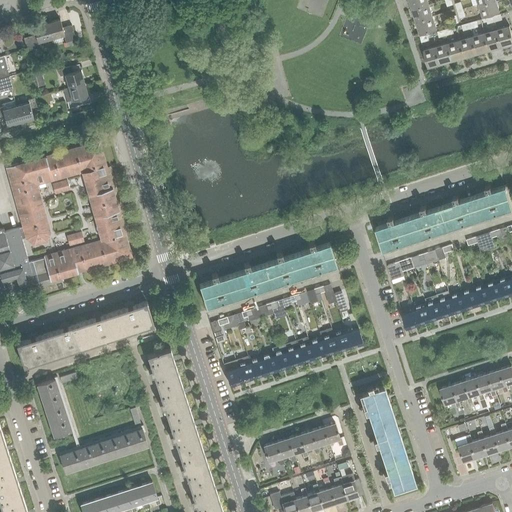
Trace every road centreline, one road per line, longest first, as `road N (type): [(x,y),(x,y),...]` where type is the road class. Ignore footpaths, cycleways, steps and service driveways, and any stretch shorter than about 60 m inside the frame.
road 1 (residential): [(440,496),(346,209)]
road 2 (tertiary): [(167,267),(92,0)]
road 3 (tertiary): [(245,511),(167,267)]
road 4 (residential): [(167,267),(346,209)]
road 5 (residential): [(0,319),(167,267)]
road 6 (residential): [(346,209),(511,157)]
road 7 (residential): [(46,511),(0,363)]
road 8 (unknown): [(364,264),(485,227)]
